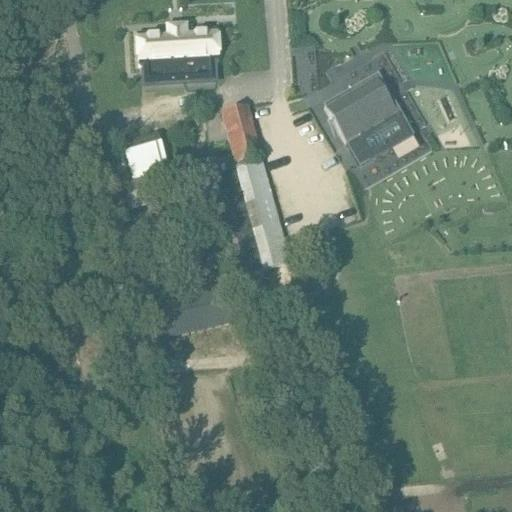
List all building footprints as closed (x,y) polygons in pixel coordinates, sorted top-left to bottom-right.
[(153,36),(136,37),(138,59),(138,69),(142,68),(142,73),(163,72),(164,85),(179,84),(176,29),(162,30),(162,35),(153,36)] [(190,29),(176,29),(179,84),(195,83),(194,70),(214,69),(214,64),(218,64),(216,34),(216,32),(190,33),(190,29)] [(396,116),(376,81),(325,111),(325,110),(324,111),(345,147),(346,146),(345,146),(396,116)] [(260,160),(261,160),(250,121),(255,119),(252,106),(245,108),(245,110),(219,116),(234,165),(224,167),(225,170),(235,167),(260,160)] [(125,198),(171,184),(157,137),(110,151),(125,198)] [(253,275),(289,266),(261,160),(260,160),(235,167),(225,170),(227,178),(232,177),(234,186),(229,188),(253,275)] [(156,341),(222,330),(215,288),(149,299),(156,341)]
